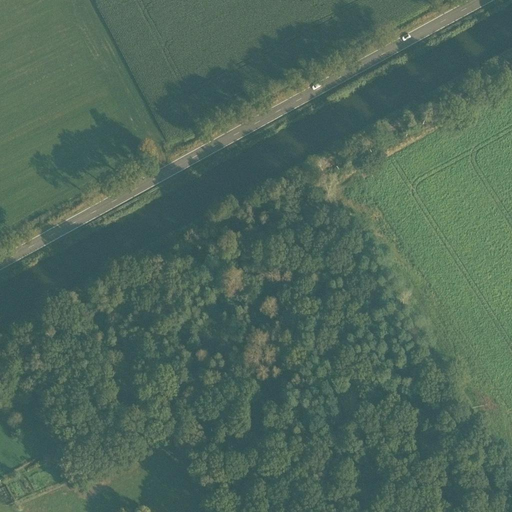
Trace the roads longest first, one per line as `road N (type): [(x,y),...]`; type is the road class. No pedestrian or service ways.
road 1 (unclassified): [(0,329),(511,49)]
road 2 (primary): [(0,263),(483,0)]
